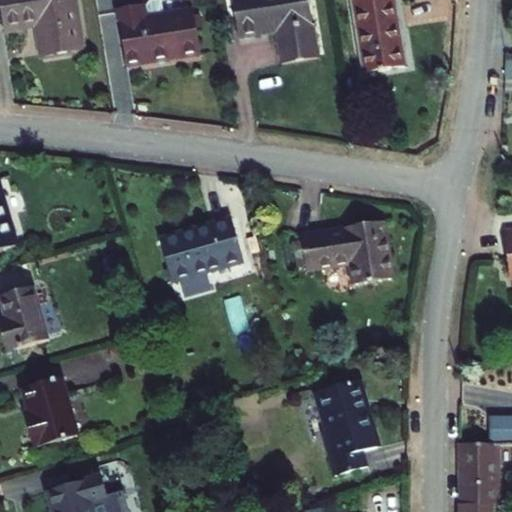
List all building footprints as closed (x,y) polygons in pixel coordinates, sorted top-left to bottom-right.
[(36,24),(42,55),(84,48),(76,0),(1,0),(6,29),(36,24)] [(281,28),(287,60),(322,54),(312,0),(237,0),(243,34),(281,28)] [(355,0),(368,71),(409,64),(398,0),(355,0)] [(122,9),(131,64),(205,52),(198,9),(150,16),(148,5),(122,9)] [(0,250),(20,244),(0,181),(0,250)] [(511,212),(503,214),(507,258),(510,258),(511,257),(511,212)] [(249,261),(235,218),(163,240),(175,283),(249,261)] [(353,259),(356,279),(398,275),(392,219),(309,228),(310,233),(301,233),(303,254),(311,254),(312,263),(353,259)] [(3,326),(10,349),(51,337),(34,285),(3,295),(12,324),(3,326)] [(337,454),(342,471),(373,461),(369,445),(383,440),(362,375),(323,387),(343,452),(337,454)] [(30,413),(41,447),(82,434),(65,377),(28,389),(35,411),(30,413)] [(511,403),(490,403),(490,428),(503,428),(511,428),(511,403)] [(465,428),(464,511),(502,511),(503,428),(490,428),(465,428)] [(55,492),(60,511),(102,511),(100,502),(116,497),(109,475),(55,492)]
